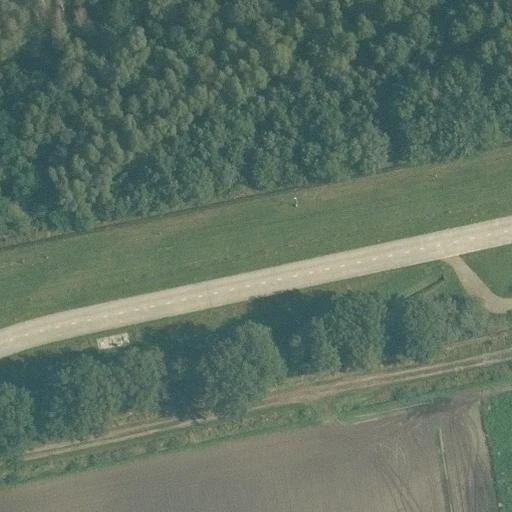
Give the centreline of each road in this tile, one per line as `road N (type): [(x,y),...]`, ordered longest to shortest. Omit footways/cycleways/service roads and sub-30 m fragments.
road 1 (unclassified): [(511,230),(0,345)]
road 2 (track): [(511,352),(0,463)]
